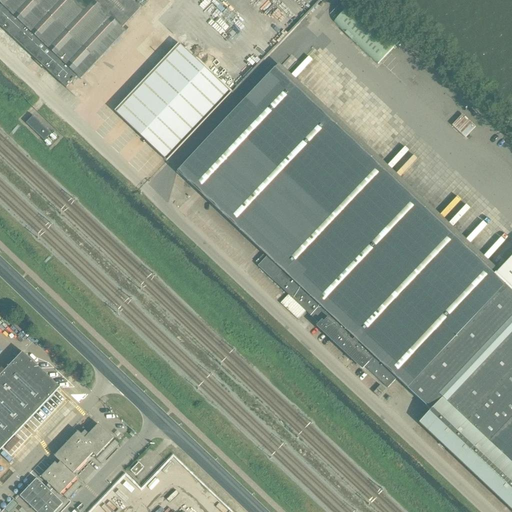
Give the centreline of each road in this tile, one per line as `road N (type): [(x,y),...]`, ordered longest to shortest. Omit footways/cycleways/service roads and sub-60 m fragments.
road 1 (unclassified): [(490,511),(0,51)]
road 2 (unknown): [(151,194),(318,20),(340,27),(489,179),(511,184)]
road 3 (unclassified): [(0,270),(258,511)]
road 4 (unknown): [(114,377),(0,493)]
road 5 (unknown): [(68,115),(163,0)]
road 6 (unknown): [(160,421),(68,511)]
